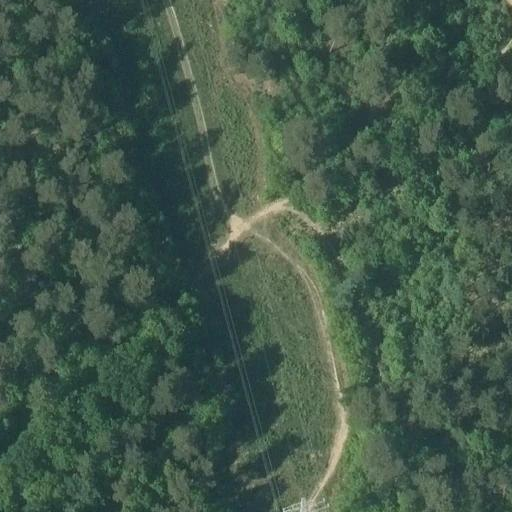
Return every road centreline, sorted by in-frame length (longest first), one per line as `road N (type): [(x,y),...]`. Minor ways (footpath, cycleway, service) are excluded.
road 1 (track): [(0,510),(85,394),(289,204)]
road 2 (track): [(289,204),(443,88),(511,56)]
road 3 (track): [(289,204),(195,0)]
